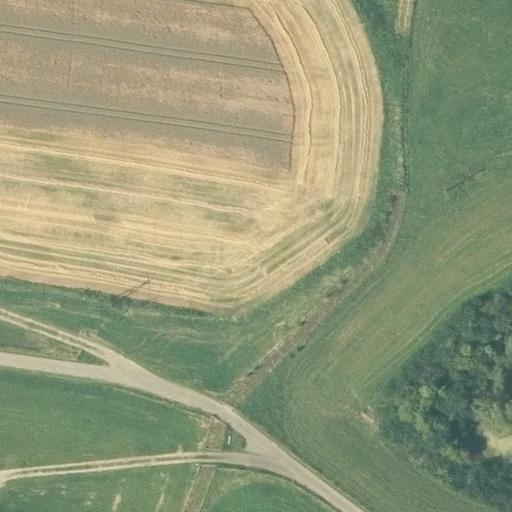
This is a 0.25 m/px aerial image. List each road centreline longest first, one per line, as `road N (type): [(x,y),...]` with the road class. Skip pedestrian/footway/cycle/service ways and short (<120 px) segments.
road 1 (track): [(402,165),(378,254),(222,412),(189,511)]
road 2 (unclassified): [(353,511),(196,399),(111,374),(0,358)]
road 3 (track): [(290,466),(225,457),(0,475)]
road 4 (track): [(147,386),(125,364),(0,311)]
